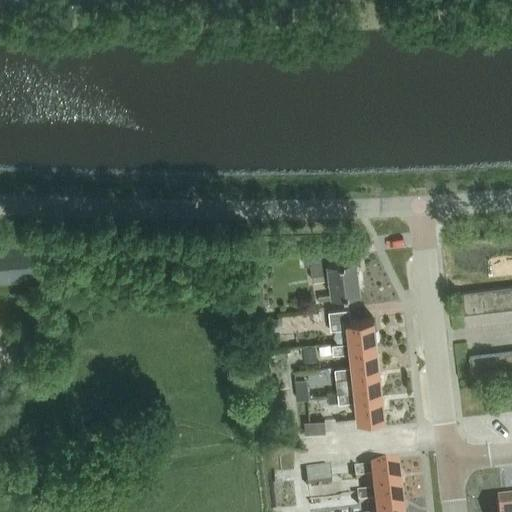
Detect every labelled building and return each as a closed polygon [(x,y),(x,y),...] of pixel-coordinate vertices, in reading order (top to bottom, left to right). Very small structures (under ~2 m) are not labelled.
[(0,283),(47,279),(44,243),(0,247),(0,283)] [(356,258),(326,262),(324,247),(301,250),(303,265),(309,264),(311,275),(327,273),(330,296),(360,292),(356,258)] [(505,308),(511,307),(511,286),(503,287),(505,308)] [(493,288),(495,309),(505,308),(503,287),(493,288)] [(485,310),(495,309),(493,288),(482,290),(485,310)] [(474,312),(485,310),(482,290),(472,291),(474,312)] [(464,313),(474,312),(472,291),(462,292),(464,313)] [(349,309),(328,311),(330,330),(347,328),(348,342),(349,345),(375,343),(373,318),(350,321),(349,309)] [(280,317),(264,319),(265,331),(281,329),(280,317)] [(378,367),(375,343),(349,345),(348,342),(331,344),(331,345),(332,353),(332,354),(350,352),(351,366),(351,370),(378,367)] [(315,345),(303,347),(304,362),(316,361),(315,345)] [(331,345),(318,346),(319,355),(332,353),(331,345)] [(500,353),(503,374),(511,372),(511,363),(511,352),(500,353)] [(492,375),(503,374),(500,353),(490,354),(492,375)] [(482,376),(492,375),(490,354),(480,355),(482,376)] [(472,377),(482,376),(480,355),(469,356),(472,377)] [(351,366),(334,368),(335,378),(352,377),(354,391),(354,394),(381,392),(378,367),(351,370),(351,366)] [(306,379),(295,379),(296,399),(308,398),(306,379)] [(383,417),(381,392),(354,394),(354,391),(329,393),(330,404),(355,401),(357,420),(383,417)] [(325,422),(305,423),(306,435),(326,433),(325,422)] [(373,468),(353,470),(355,481),(372,479),(374,493),(374,496),(400,493),(398,469),(374,472),(373,468)] [(330,471),(307,473),(308,487),(332,484),(330,471)] [(374,493),(356,495),(357,505),(375,503),(375,511),(402,511),(400,493),(374,496),(374,493)] [(496,511),(511,511),(511,503),(496,506),(496,511)]
